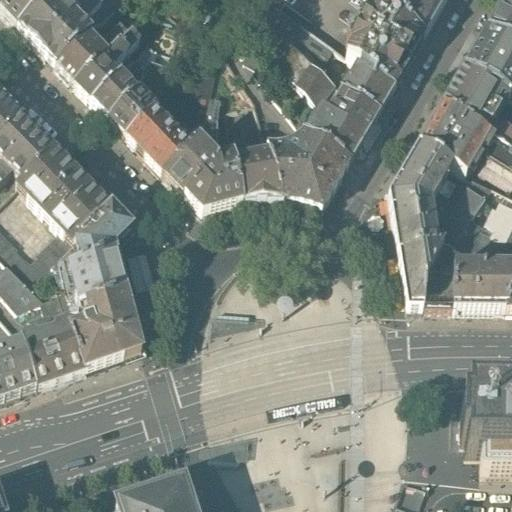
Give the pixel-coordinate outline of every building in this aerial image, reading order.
[(0,22),(16,38),(54,0),(16,0),(0,16),(0,22)] [(0,0),(0,16),(16,0),(0,0)] [(53,75),(86,44),(96,34),(87,24),(100,10),(89,0),(54,0),(16,38),(53,75)] [(248,0),(274,18),(277,19),(285,8),(274,0),(248,0)] [(383,0),(376,12),(421,46),(453,0),(383,0)] [(511,0),(508,0),(499,16),(511,23),(511,0)] [(357,76),(390,98),(421,46),(376,12),(370,9),(362,23),(346,50),(352,55),(345,66),(357,76)] [(511,23),(499,16),(485,39),(511,54),(511,23)] [(242,70),(267,85),(276,71),(286,53),(297,33),(277,19),(274,18),(242,70)] [(331,57),(297,33),(286,53),(315,79),(323,68),(331,57)] [(86,44),(53,75),(72,95),(128,43),(119,34),(96,56),(86,44)] [(511,54),(485,39),(463,76),(506,103),(508,104),(511,96),(511,54)] [(72,95),(88,112),(118,85),(113,78),(137,47),(131,40),(128,43),(72,95)] [(88,112),(106,129),(136,100),(146,70),(151,56),(146,52),(118,85),(88,112)] [(305,145),(348,170),(377,123),(340,102),(315,79),(286,53),(276,71),(320,121),(305,145)] [(124,147),(153,120),(167,77),(146,70),(136,100),(106,129),(124,147)] [(201,146),(209,110),(214,77),(195,73),(186,120),(193,128),(190,139),(180,148),(189,156),(201,146)] [(357,76),(340,102),(377,123),(390,98),(357,76)] [(506,103),(463,76),(439,116),(511,158),(511,139),(497,131),(495,132),(494,134),(490,131),(506,103)] [(0,146),(22,124),(0,102),(0,146)] [(201,146),(214,175),(214,172),(216,122),(218,111),(209,110),(201,146)] [(511,158),(439,116),(416,155),(450,175),(464,184),(480,157),(488,162),(484,168),(511,184),(511,158)] [(124,147),(161,185),(189,156),(180,148),(153,120),(124,147)] [(54,156),(22,124),(0,146),(0,168),(2,170),(0,171),(0,193),(11,182),(21,190),(54,156)] [(309,215),(320,219),(348,170),(305,145),(302,143),(291,152),(283,156),(266,157),(266,163),(281,211),(293,212),(309,215)] [(189,156),(161,185),(183,206),(214,175),(201,146),(189,156)] [(387,204),(429,211),(450,175),(416,155),(387,204)] [(72,254),(110,213),(54,156),(21,190),(14,197),(56,240),(72,254)] [(233,170),(243,214),(256,212),(281,211),(266,163),(233,170)] [(214,175),(183,206),(201,226),(222,220),(243,214),(233,170),(214,172),(214,175)] [(449,239),(441,252),(441,253),(451,257),(451,251),(469,225),(490,195),(470,186),(441,234),(449,239)] [(429,211),(387,204),(396,260),(405,318),(422,318),(423,288),(441,253),(441,252),(435,253),(429,211)] [(477,239),(504,252),(511,236),(511,215),(504,211),(491,215),(481,235),(480,234),(477,239)] [(55,278),(115,262),(114,255),(134,237),(123,226),(110,213),(72,254),(51,274),(55,278)] [(480,234),(469,225),(451,251),(451,257),(451,275),(466,275),(467,254),(477,239),(480,234)] [(0,234),(0,266),(6,272),(29,295),(51,274),(72,254),(56,240),(37,259),(38,261),(31,266),(24,262),(17,255),(18,252),(0,234)] [(511,275),(511,236),(504,252),(503,275),(511,275)] [(503,275),(504,252),(477,239),(467,254),(466,275),(503,275)] [(423,288),(422,318),(451,318),(451,275),(451,257),(441,253),(423,288)] [(115,262),(55,278),(61,297),(52,299),(52,305),(57,304),(63,319),(78,315),(127,300),(115,262)] [(29,295),(6,272),(0,277),(0,301),(17,320),(39,310),(43,308),(29,295)] [(451,275),(451,318),(503,318),(511,299),(511,275),(503,275),(466,275),(451,275)] [(511,299),(503,318),(511,318),(511,299)] [(69,335),(82,383),(143,361),(127,300),(78,315),(82,331),(69,335)] [(20,352),(36,397),(82,383),(69,335),(63,319),(57,304),(52,305),(43,308),(39,310),(44,322),(29,327),(34,341),(19,347),(20,352)] [(0,358),(0,409),(19,403),(36,397),(20,352),(0,358)] [(511,392),(481,392),(481,409),(464,409),(464,421),(459,421),(459,422),(459,452),(464,452),(464,462),(480,463),(479,481),(511,480),(511,392)] [(191,511),(184,488),(112,511),(191,511)]
